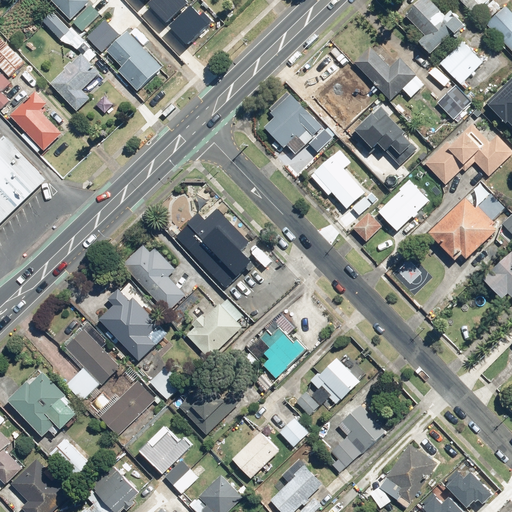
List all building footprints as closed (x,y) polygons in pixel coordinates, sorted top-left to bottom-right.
[(55,0),(75,18),(92,0),(55,0)] [(102,0),(111,8),(120,0),(102,0)] [(157,0),(173,17),(187,3),(183,0),(157,0)] [(435,0),(426,0),(410,15),(436,43),(453,27),(460,34),(469,25),(455,10),(449,15),(435,0)] [(463,0),(477,15),(494,0),(493,0),(463,0)] [(502,8),(494,1),(481,14),(488,22),(502,8)] [(186,31),(193,39),(214,20),(208,13),(204,18),(194,7),(180,20),(188,29),(186,31)] [(511,9),(493,26),(511,47),(511,9)] [(48,22),(62,37),(71,30),(56,14),(48,22)] [(131,32),(113,50),(127,64),(121,69),(140,89),(164,65),(131,32)] [(5,37),(0,41),(0,63),(12,78),(28,65),(5,37)] [(466,42),(443,63),(462,84),(485,63),(466,42)] [(375,47),(357,63),(392,100),(419,75),(401,56),(391,65),(375,47)] [(103,74),(84,54),(54,83),(64,93),(63,94),(78,110),(92,98),(86,91),(103,74)] [(325,105),(341,122),(353,111),(347,106),(365,90),(346,70),(322,92),(330,100),(325,105)] [(0,104),(3,108),(18,93),(0,75),(0,104)] [(511,80),(490,102),(511,124),(511,80)] [(440,101),(456,118),(474,101),(458,85),(440,101)] [(333,138),(293,95),(273,114),(278,119),(266,127),(287,149),(300,135),(317,153),(333,138)] [(13,114),(46,151),(67,133),(33,96),(13,114)] [(383,108),(354,134),(372,154),(383,144),(400,161),(418,144),(383,108)] [(472,120),(427,162),(449,186),(477,161),(491,176),(511,156),(511,148),(499,135),(492,141),(472,120)] [(0,205),(38,170),(0,129),(0,205)] [(336,155),(317,172),(348,207),(367,190),(336,155)] [(381,209),(400,230),(431,202),(412,181),(381,209)] [(470,198),(433,233),(459,261),(466,254),(469,257),(499,229),(470,198)] [(356,228),(369,241),(384,227),(372,213),(356,228)] [(199,230),(185,244),(227,287),(252,263),(242,253),(250,244),(225,218),(205,237),(199,230)] [(150,240),(124,264),(170,312),(188,295),(170,276),(178,269),(150,240)] [(511,255),(488,278),(507,298),(511,294),(511,255)] [(258,321),(301,279),(289,267),(254,302),(249,297),(241,304),(258,321)] [(117,306),(102,319),(133,351),(149,336),(143,330),(152,321),(122,289),(111,299),(117,306)] [(104,309),(87,294),(76,307),(92,322),(104,309)] [(214,358),(245,327),(239,321),(245,315),(228,298),(208,318),(204,314),(187,331),(214,358)] [(279,382),(308,350),(273,318),(244,349),(279,382)] [(85,327),(66,346),(103,385),(122,367),(85,327)] [(154,382),(171,398),(203,367),(187,350),(154,382)] [(330,410),(363,381),(343,359),(310,388),(330,410)] [(43,369),(11,399),(47,438),(53,432),(57,437),(81,415),(77,410),(79,408),(43,369)] [(87,370),(69,386),(83,401),(101,384),(87,370)] [(180,406),(208,434),(243,400),(214,372),(180,406)] [(274,384),(263,374),(256,382),(267,392),(274,384)] [(102,417),(122,436),(158,399),(139,380),(102,417)] [(320,408),(308,393),(300,400),(312,415),(320,408)] [(341,470),(389,431),(360,395),(338,412),(344,420),(322,438),(340,459),(335,463),(341,470)] [(311,435),(298,419),(283,431),(296,447),(311,435)] [(142,446),(165,472),(194,446),(170,420),(142,446)] [(0,424),(0,474),(7,483),(32,461),(0,424)] [(237,461),(252,477),(281,449),(266,433),(237,461)] [(93,465),(67,439),(52,454),(78,480),(93,465)] [(442,465),(413,444),(382,488),(411,509),(442,465)] [(53,511),(73,493),(41,460),(9,491),(29,511),(53,511)] [(169,473),(183,490),(199,477),(184,460),(169,473)] [(274,499),(286,511),(295,511),(324,485),(307,467),(274,499)] [(74,511),(122,511),(143,492),(120,468),(74,511)] [(463,470),(449,483),(470,505),(477,497),(480,499),(482,497),(485,500),(495,491),(475,469),(469,475),(463,470)] [(197,502),(207,511),(229,511),(244,498),(223,477),(197,502)] [(391,501),(381,487),(372,494),(382,508),(391,501)] [(436,494),(425,503),(434,511),(465,511),(451,497),(445,503),(436,494)] [(303,511),(315,511),(322,505),(316,499),(303,511)]
